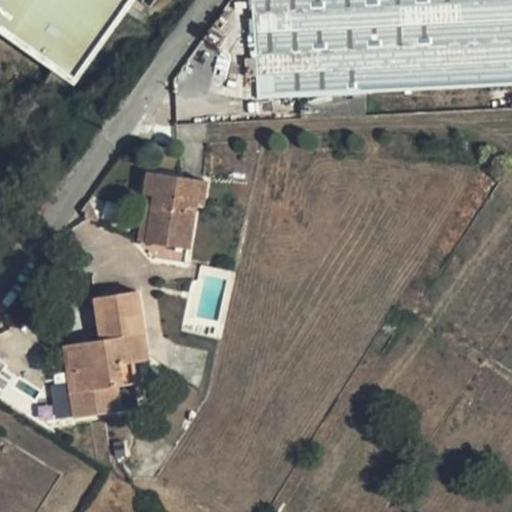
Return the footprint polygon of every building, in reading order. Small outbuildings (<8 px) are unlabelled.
[(0,0),(0,26),(73,77),(128,0),(0,0)] [(511,0),(252,0),(259,99),(511,84),(511,0)] [(206,177),(143,165),(138,189),(144,190),(150,191),(141,236),(187,246),(196,200),(201,201),(206,177)] [(141,236),(150,191),(144,190),(138,189),(129,234),(141,236)] [(90,342),(59,347),(68,421),(114,413),(111,390),(128,387),(126,365),(139,363),(130,296),(86,303),(90,342)] [(111,390),(114,413),(131,410),(128,387),(111,390)] [(0,511),(35,511),(59,475),(0,437),(0,511)]
